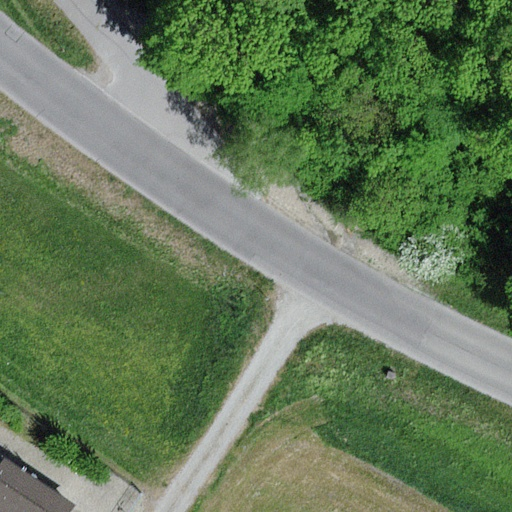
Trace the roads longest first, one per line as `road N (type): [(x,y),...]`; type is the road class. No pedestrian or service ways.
road 1 (track): [(166,511),(327,261),(281,202),(74,0)]
road 2 (unclassified): [(511,370),(319,281),(172,186),(0,53)]
